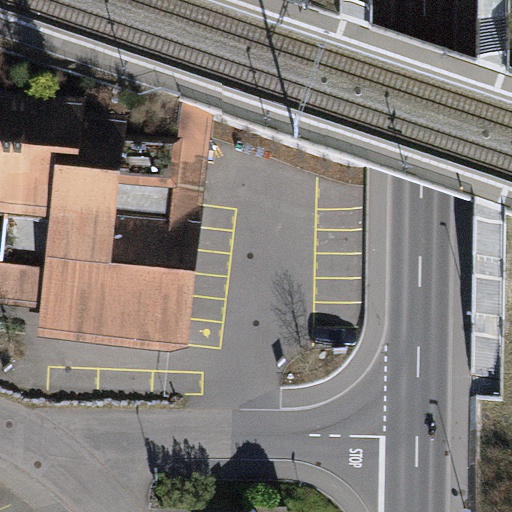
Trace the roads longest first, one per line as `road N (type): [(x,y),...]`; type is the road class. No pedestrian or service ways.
road 1 (secondary): [(421,437),(426,0)]
road 2 (residential): [(67,468),(156,437),(421,437)]
